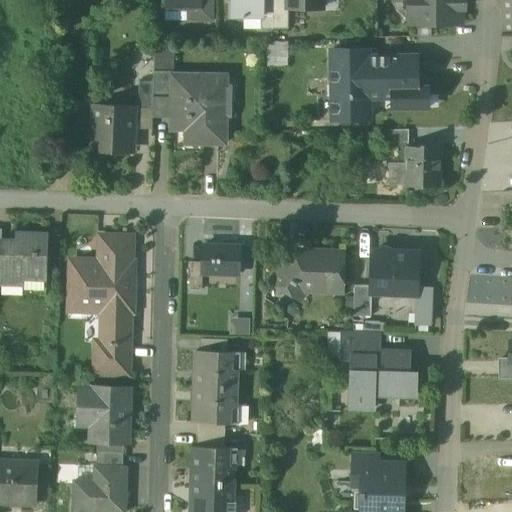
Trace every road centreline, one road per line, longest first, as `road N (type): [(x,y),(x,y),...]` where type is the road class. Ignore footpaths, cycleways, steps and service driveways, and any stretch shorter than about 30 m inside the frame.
road 1 (residential): [(157,511),(168,206)]
road 2 (residential): [(466,217),(168,206)]
road 3 (residential): [(448,511),(447,400),(466,217)]
road 4 (residential): [(466,217),(490,0)]
road 5 (residential): [(168,206),(0,200)]
